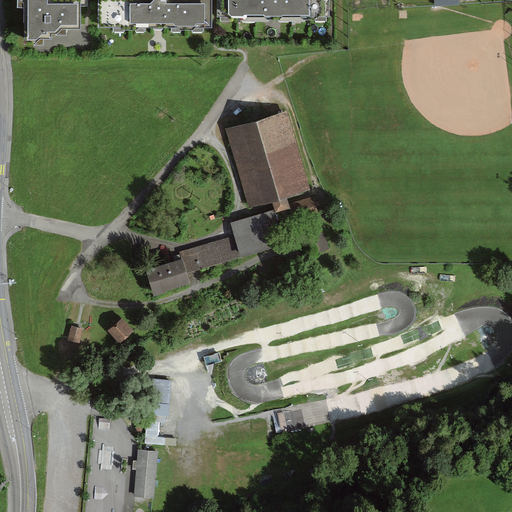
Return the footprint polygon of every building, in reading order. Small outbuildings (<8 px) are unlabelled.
[(24,0),(25,33),(41,33),(40,30),(52,30),(63,21),(79,21),(78,0),(24,0)] [(212,20),(211,0),(97,0),(98,19),(114,19),(114,25),(203,25),(203,20),(212,20)] [(330,11),(330,0),(216,0),(217,10),(232,10),(232,17),(322,16),(322,11),(330,11)] [(287,108),(226,127),(250,206),(273,199),(276,210),(291,205),(287,195),(311,188),(287,108)] [(319,213),(313,195),(291,202),(297,219),(319,213)] [(188,270),(280,242),(270,209),(231,221),(235,234),(182,250),(183,255),(188,270)] [(183,255),(145,266),(153,291),(191,280),(188,270),(183,255)] [(122,316),(108,327),(118,340),(132,329),(122,316)] [(79,342),(83,328),(79,326),(72,325),(69,339),(79,342)] [(169,402),(172,379),(154,377),(152,401),(169,402)] [(169,402),(152,401),(149,400),(148,413),(168,415),(169,402)] [(158,448),(138,447),(134,494),(154,496),(158,448)]
